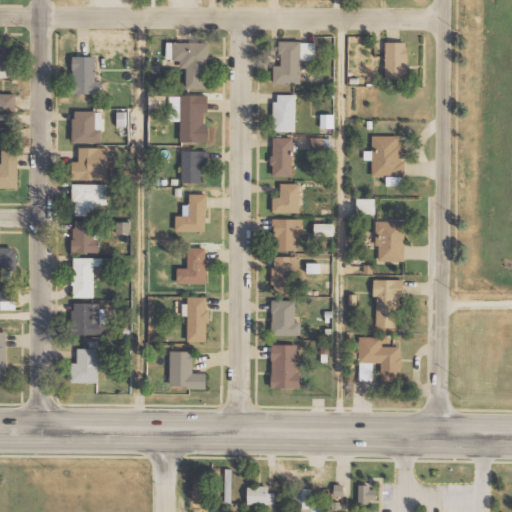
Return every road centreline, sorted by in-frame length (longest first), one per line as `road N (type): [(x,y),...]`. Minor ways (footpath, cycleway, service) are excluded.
road 1 (residential): [(445,16),(0,15)]
road 2 (secondary): [(441,434),(0,428)]
road 3 (residential): [(441,434),(444,0)]
road 4 (residential): [(41,429),(44,0)]
road 5 (residential): [(237,432),(244,19)]
